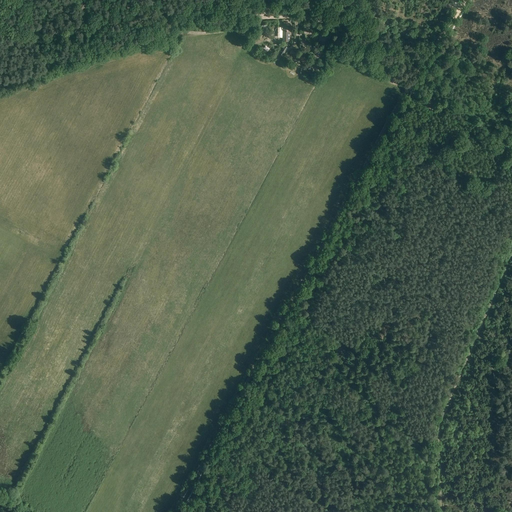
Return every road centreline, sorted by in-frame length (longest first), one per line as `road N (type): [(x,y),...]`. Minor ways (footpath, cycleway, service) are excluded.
road 1 (track): [(465,0),(407,88),(174,511)]
road 2 (track): [(156,0),(174,26),(190,33),(288,13),(353,26),(369,37),(395,82),(511,162)]
road 3 (track): [(440,511),(439,426),(511,255)]
road 4 (track): [(0,89),(186,31)]
